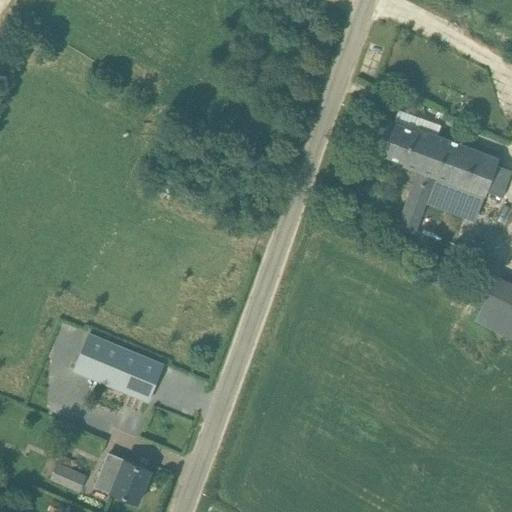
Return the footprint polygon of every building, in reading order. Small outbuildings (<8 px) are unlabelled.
[(414,130),(388,120),(376,152),(404,164),(403,166),(417,172),(397,227),(415,236),(434,189),(431,188),(435,177),(486,197),(489,191),(499,165),(501,160),(415,127),(414,130)] [(511,287),(496,280),(473,323),(511,342),(511,287)] [(95,332),(80,369),(154,399),(169,362),(95,332)] [(133,463),(111,454),(98,487),(138,503),(152,471),(133,463)] [(87,476),(62,465),(55,482),(80,492),(87,476)] [(54,502),(50,511),(51,511),(56,511),(60,505),(54,502)]
